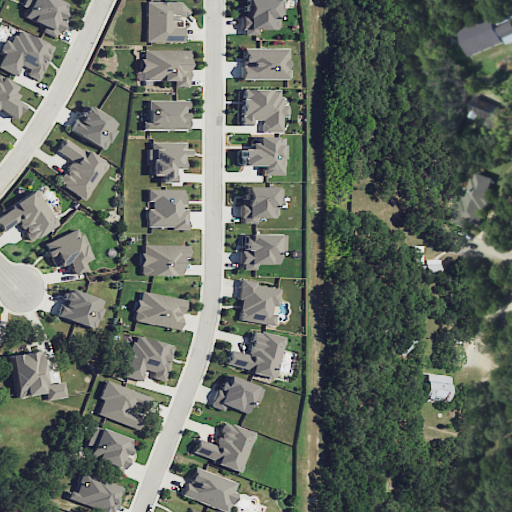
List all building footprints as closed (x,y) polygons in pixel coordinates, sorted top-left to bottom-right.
[(22,0),(21,5),(26,7),(22,17),(43,25),(40,32),(54,37),(68,4),(58,0),(22,0)] [(245,0),(245,9),(241,9),(241,35),(256,34),(256,29),(281,28),(280,0),(245,0)] [(185,2),(145,1),(144,41),(183,42),(183,26),(174,26),(175,17),(184,17),(185,2)] [(501,44),(493,17),(458,27),(466,55),(501,44)] [(511,21),(498,27),(505,44),(511,41),(511,21)] [(53,47),(16,29),(9,44),(6,42),(0,53),(0,68),(15,76),(19,69),(37,78),(53,47)] [(241,78),(287,80),(288,48),(241,48),(241,78)] [(187,50),(141,49),(140,80),(172,81),(172,84),(186,84),(187,50)] [(0,111),(13,119),(21,104),(13,101),(19,90),(0,79),(0,111)] [(279,89),(239,89),(239,125),(251,125),(251,119),(260,119),(260,129),(281,129),(281,117),(287,117),(287,105),(279,105),(279,89)] [(466,113),(491,121),(496,105),(472,96),(466,113)] [(186,130),(186,100),(146,99),(146,113),(141,113),(140,129),(186,130)] [(68,130),(103,150),(118,124),(83,104),(68,130)] [(283,175),(283,136),(255,137),(255,145),(239,145),(240,165),(260,165),(260,175),(283,175)] [(54,152),(69,160),(56,183),(85,199),(105,163),(62,139),(54,152)] [(185,142),(147,142),(147,174),(158,174),(158,183),(172,183),(172,169),(183,168),(183,156),(185,155),(185,142)] [(478,227),(493,190),(488,188),(492,178),(474,171),(466,189),(462,188),(453,209),(446,225),(460,231),(464,221),(478,227)] [(255,217),(276,218),(276,205),(280,205),(281,187),(242,186),(241,223),(255,223),(255,217)] [(186,228),(187,209),(182,209),(182,189),(145,189),(145,201),(150,201),(150,209),(145,209),(144,228),(186,228)] [(0,211),(0,230),(16,221),(28,242),(56,225),(35,190),(0,211)] [(83,269),(80,262),(87,259),(74,229),(42,243),(53,268),(65,262),(70,275),(83,269)] [(284,234),(242,234),(241,269),(254,269),(254,264),(277,264),(277,254),(284,254),(284,234)] [(186,245),(139,244),(139,275),(179,276),(180,260),(186,260),(186,245)] [(439,259),(424,260),(424,273),(439,272),(439,259)] [(280,287),(240,281),(235,320),(272,325),(275,306),(277,307),(280,287)] [(55,316),(94,329),(103,301),(64,288),(55,316)] [(179,329),(184,299),(137,291),(132,321),(179,329)] [(224,366),(275,377),(283,337),(251,330),(246,354),(227,350),(224,366)] [(163,379),(172,345),(131,335),(121,376),(141,381),(143,374),(163,379)] [(62,381),(44,385),(38,350),(8,355),(15,398),(43,393),(44,400),(65,397),(62,381)] [(246,414),(249,405),(255,407),(262,388),(221,374),(210,407),(223,411),(224,406),(246,414)] [(446,400),(447,375),(423,374),(422,399),(446,400)] [(136,428),(140,417),(131,414),(133,407),(144,410),(148,396),(103,381),(98,398),(101,399),(96,415),(136,428)] [(252,433),(221,422),(213,445),(196,439),(191,455),(239,471),(252,433)] [(91,425),(83,446),(89,449),(85,459),(119,472),(131,441),(91,425)] [(235,483),(192,467),(181,496),(225,511),(227,511),(234,492),(232,491),(235,483)] [(65,501),(105,511),(109,511),(117,484),(79,474),(74,490),(69,489),(65,501)]
